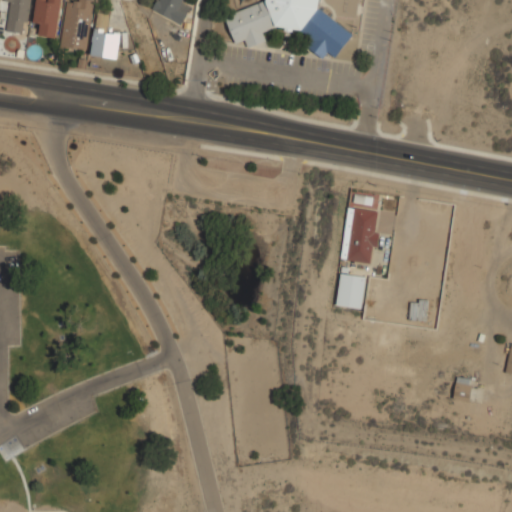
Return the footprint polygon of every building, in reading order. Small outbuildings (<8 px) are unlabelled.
[(6,31),(23,33),(26,0),(3,0),(4,1),(9,1),(6,31)] [(35,0),(33,23),(39,23),(38,36),(57,38),(60,0),(35,0)] [(82,0),(65,0),(60,46),(84,49),(86,29),(89,30),(93,1),(82,0)] [(155,0),(151,9),(179,23),(190,0),(155,0)] [(263,0),(224,15),(234,43),(244,39),(247,47),(266,40),(263,31),(278,26),(284,27),(284,29),(292,30),(292,28),(300,29),(313,39),(308,45),(322,56),(327,50),(334,56),(351,35),(318,7),(319,0),(263,0)] [(109,14),(97,12),(90,55),(116,59),(121,30),(106,28),(109,14)] [(378,196),(354,194),(353,203),(369,204),(368,209),(376,210),(378,196)] [(348,204),(341,258),(372,263),(379,208),(348,204)] [(361,308),(366,276),(341,272),(336,304),(361,308)] [(453,397),(468,400),(473,378),(457,375),(453,397)]
